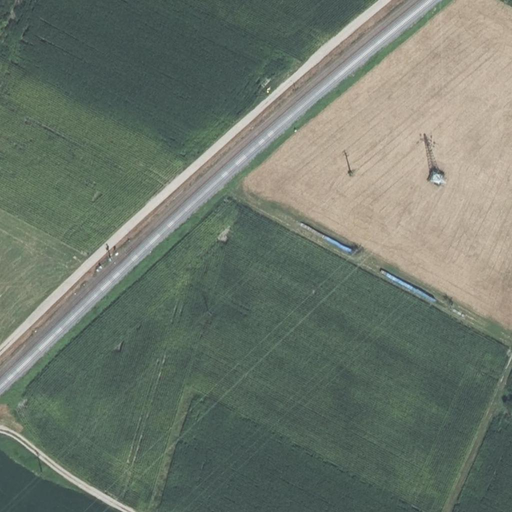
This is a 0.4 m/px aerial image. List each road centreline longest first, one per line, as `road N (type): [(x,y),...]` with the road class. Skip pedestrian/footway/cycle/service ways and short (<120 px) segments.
road 1 (track): [(384,0),(0,350)]
road 2 (track): [(446,511),(511,361)]
road 3 (track): [(128,511),(0,429)]
